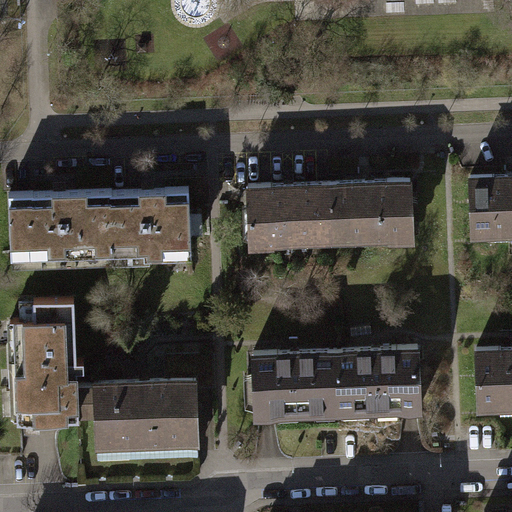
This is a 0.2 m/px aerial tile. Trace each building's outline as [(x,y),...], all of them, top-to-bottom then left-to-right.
[(511,172),(470,174),(473,233),(495,232),(494,225),(511,224),(511,172)] [(330,181),(331,237),(392,235),(392,240),(413,239),(411,179),(385,180),(372,180),(330,181)] [(331,237),(330,181),(293,182),(249,183),(251,245),(272,245),(272,238),(331,237)] [(112,189),(114,249),(147,247),(147,253),(193,251),(190,185),(154,187),(112,189)] [(114,249),(112,189),(52,191),(8,193),(10,253),(114,249)] [(15,319),(18,418),(55,417),(78,417),(78,412),(77,385),(75,317),(15,319)] [(335,348),(338,406),(398,403),(398,408),(420,407),(417,343),(376,346),(335,348)] [(511,346),(476,348),(479,406),(502,405),(502,398),(511,397),(511,346)] [(338,406),(335,348),(295,350),(254,352),(258,413),(278,412),(278,409),(338,406)] [(196,377),(196,386),(215,385),(214,353),(164,355),(164,377),(196,377)] [(196,377),(164,377),(95,380),(95,384),(77,385),(78,412),(96,411),(97,441),(198,438),(196,386),(196,377)]
